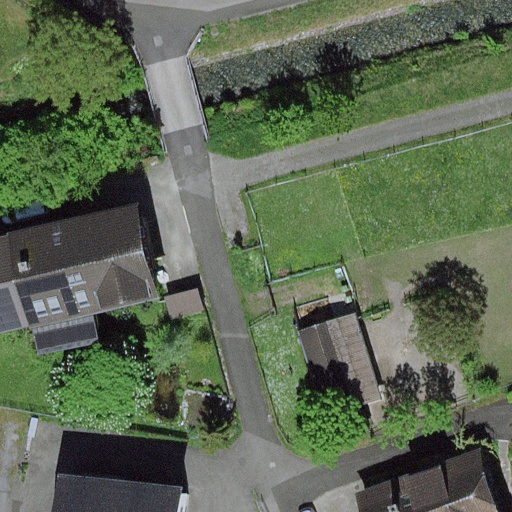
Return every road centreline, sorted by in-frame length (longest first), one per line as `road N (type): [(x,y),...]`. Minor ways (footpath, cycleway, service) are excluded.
road 1 (unknown): [(63,443),(166,457),(276,494)]
road 2 (residential): [(105,0),(153,24),(245,0)]
